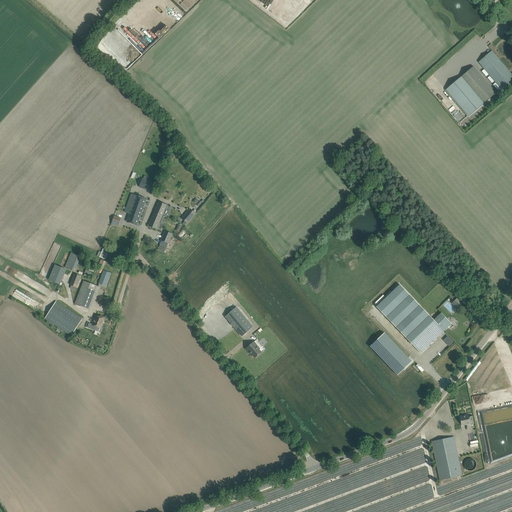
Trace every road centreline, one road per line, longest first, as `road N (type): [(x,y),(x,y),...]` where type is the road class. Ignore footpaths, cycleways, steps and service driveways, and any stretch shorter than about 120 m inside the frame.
road 1 (tertiary): [(319,466),(416,428),(511,304)]
road 2 (unclassified): [(319,466),(155,270)]
road 3 (tertiary): [(194,511),(319,466)]
